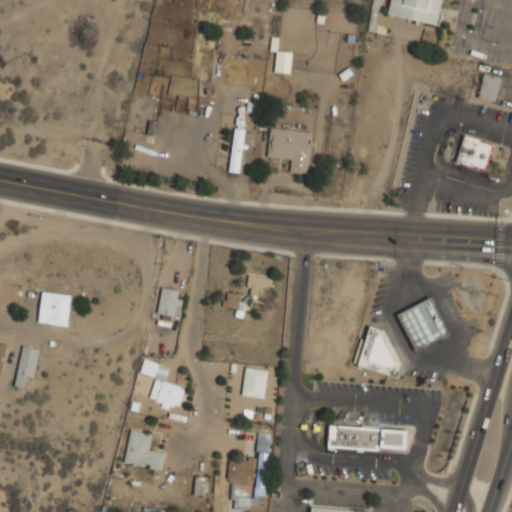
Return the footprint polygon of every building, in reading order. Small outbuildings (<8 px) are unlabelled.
[(390,0),(387,14),(437,25),(441,0),(390,0)] [(274,71),(290,73),(292,52),(276,50),(274,71)] [(478,97),(495,101),(501,77),(484,73),(478,97)] [(242,146),(243,146),(245,128),(233,127),(229,171),(239,172),(242,146)] [(312,132),(269,128),(267,157),(290,159),(289,172),(308,174),(312,132)] [(457,163),(486,169),(492,142),(463,136),(457,163)] [(270,294),(270,275),(248,275),(248,294),(270,294)] [(179,317),(183,290),(162,286),(157,313),(179,317)] [(71,294),(42,290),(38,322),(67,326),(71,294)] [(242,316),(245,292),(224,290),(223,306),(236,308),(235,315),(242,316)] [(450,334),(432,297),(398,314),(416,351),(450,334)] [(358,367),(397,379),(402,363),(385,331),(369,326),(365,341),(361,339),(354,363),(358,364),(358,367)] [(34,377),(40,348),(23,344),(14,384),(22,386),(24,375),(34,377)] [(139,372),(156,377),(149,397),(177,406),(183,386),(165,380),(170,365),(144,357),(139,372)] [(264,397),(268,369),(245,366),(242,394),(264,397)] [(328,424),(327,447),(379,450),(379,448),(406,449),(407,429),(328,424)] [(162,469),(165,449),(149,446),(152,433),(130,429),(124,462),(162,469)] [(270,432),(258,431),(257,458),(229,457),(227,483),(236,484),(235,508),(248,509),(247,511),(265,511),(266,504),(270,432)] [(206,496),(207,477),(194,476),(193,495),(206,496)]
